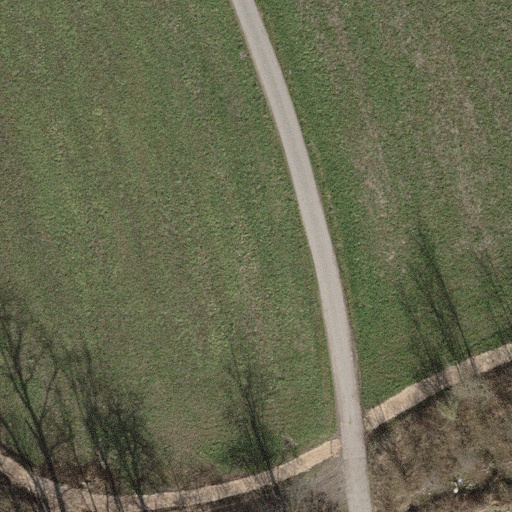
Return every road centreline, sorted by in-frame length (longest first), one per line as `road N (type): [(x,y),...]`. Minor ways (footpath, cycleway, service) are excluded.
road 1 (track): [(245,0),(293,136),(327,273),(362,511)]
road 2 (track): [(226,511),(358,479)]
